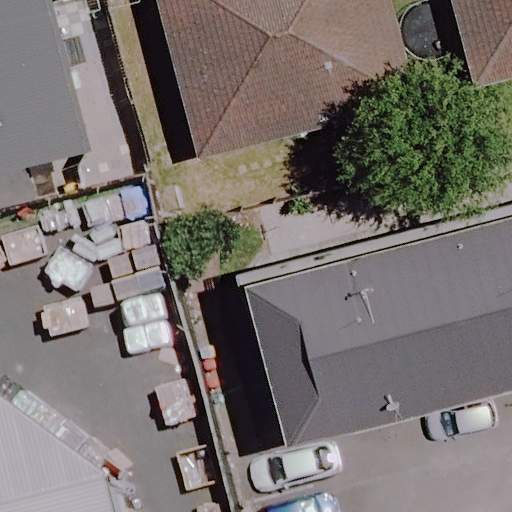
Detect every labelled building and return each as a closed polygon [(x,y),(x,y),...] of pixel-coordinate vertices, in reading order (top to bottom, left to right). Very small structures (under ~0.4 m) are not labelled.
[(98,0),(0,0),(0,171),(97,149),(65,11),(99,3),(98,0)] [(405,110),(375,0),(158,0),(203,166),(405,110)] [(511,74),(511,0),(451,0),(472,85),(511,74)] [(511,388),(511,210),(241,280),(283,447),(511,388)] [(0,511),(152,511),(137,452),(0,350),(0,511)]
